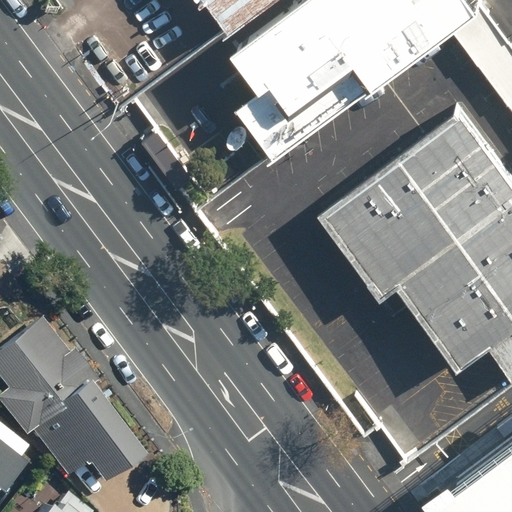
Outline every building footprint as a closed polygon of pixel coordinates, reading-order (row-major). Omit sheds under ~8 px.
[(192,0),(215,30),(254,0),(192,0)] [(292,0),(224,51),(253,90),(232,105),(266,152),(443,19),(468,0),(292,0)] [(511,49),(471,0),(468,0),(443,19),(511,109),(511,49)] [(511,173),(460,104),(312,212),(375,298),(392,285),(451,365),(478,344),(500,373),(511,364),(511,173)] [(31,318),(0,341),(0,414),(15,434),(27,427),(60,475),(76,464),(89,483),(108,471),(127,456),(72,382),(84,380),(73,366),(62,350),(57,354),(31,318)] [(511,511),(511,402),(407,481),(430,511),(511,511)] [(0,477),(12,463),(0,453),(0,477)] [(35,505),(29,511),(81,511),(82,511),(59,492),(43,511),(35,505)]
